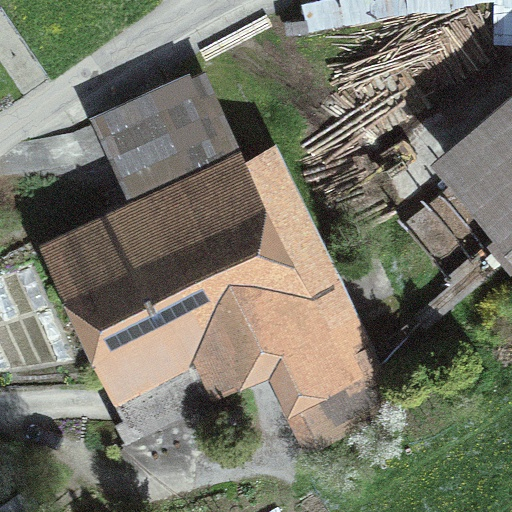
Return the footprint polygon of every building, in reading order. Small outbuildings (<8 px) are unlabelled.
[(307,0),(311,21),(441,0),(307,0)] [(511,132),(459,177),(511,239),(511,132)] [(73,251),(129,371),(330,276),(274,155),(73,251)] [(268,356),(288,399),(369,359),(349,317),(268,356)] [(199,415),(119,451),(147,511),(148,511),(269,458),(231,374),(189,394),(199,415)] [(0,508),(0,511),(41,511),(26,490),(0,508)]
